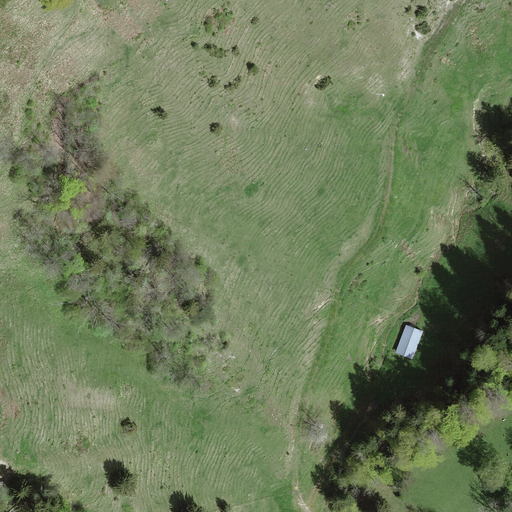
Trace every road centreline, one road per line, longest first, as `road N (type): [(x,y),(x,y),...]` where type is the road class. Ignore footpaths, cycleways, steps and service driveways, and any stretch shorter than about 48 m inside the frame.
road 1 (track): [(307,511),(296,467),(341,281),(382,222),(395,123),(430,47),(463,0)]
road 2 (track): [(304,508),(365,398),(395,364)]
